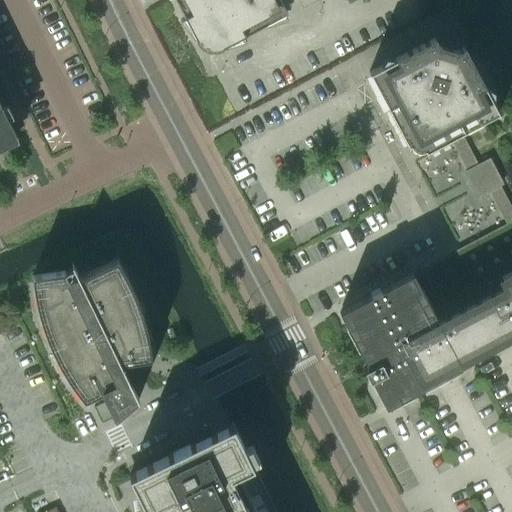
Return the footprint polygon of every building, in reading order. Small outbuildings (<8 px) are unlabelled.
[(175,0),(196,38),(197,40),(199,42),(201,44),(203,45),(205,46),(207,47),(210,48),(212,48),(214,48),(217,47),(219,47),(221,46),(286,12),(279,0),(175,0)] [(507,223),(511,220),(511,213),(498,186),(501,184),(489,161),(477,167),(459,133),(498,112),(463,47),(455,51),(438,46),(434,38),(394,59),(394,58),(385,58),(380,66),(368,72),(407,146),(419,140),(425,151),(451,137),(468,171),(464,173),(477,197),(490,190),(507,223)] [(3,110),(0,104),(0,145),(16,137),(3,110)] [(511,220),(507,223),(420,269),(446,319),(438,324),(456,358),(471,351),(473,353),(506,336),(504,333),(511,329),(511,220)] [(79,393),(84,400),(102,391),(114,416),(113,418),(114,418),(137,398),(137,399),(138,399),(120,362),(151,357),(150,349),(149,341),(147,333),(146,325),(143,317),(141,310),(138,302),(135,294),(132,287),(129,279),(125,272),(121,265),(117,258),(79,276),(72,263),(71,264),(73,267),(65,271),(64,270),(32,275),(33,286),(35,294),(37,303),(39,311),(41,319),(43,327),(46,335),(49,343),(53,350),(57,358),(61,365),(65,372),(69,379),(74,386),(79,393)] [(460,366),(456,358),(438,324),(412,274),(380,291),(378,288),(370,293),(371,295),(339,312),(368,366),(363,369),(369,380),(371,379),(385,406),(460,366)] [(257,511),(238,472),(246,468),(252,465),(232,424),(129,474),(147,511),(155,511),(163,508),(165,511),(257,511)]
